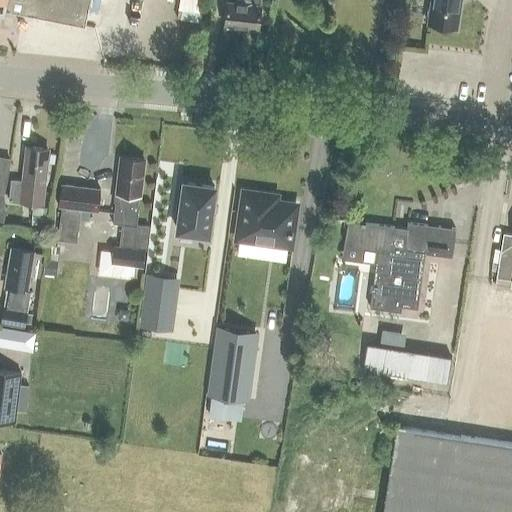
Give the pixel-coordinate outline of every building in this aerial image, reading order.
[(0,0),(0,7),(3,8),(3,9),(85,25),(89,0),(0,0)] [(180,0),(180,8),(197,9),(197,0),(180,0)] [(240,0),(241,3),(227,2),(224,25),(258,29),(261,5),(260,5),(260,0),(240,0)] [(431,0),(430,8),(428,10),(427,15),(429,18),(428,23),(435,24),(438,28),(446,29),(449,27),(456,28),(460,0),(431,0)] [(45,163),(47,149),(28,146),(26,161),(24,161),(22,181),(11,180),(9,201),(42,205),(45,185),(47,164),(45,163)] [(144,159),(121,156),(117,194),(119,194),(118,202),(115,202),(113,224),(122,225),(119,246),(114,246),(112,263),(143,267),(146,250),(149,227),(137,225),(139,208),(138,208),(139,197),(144,159)] [(0,195),(4,196),(10,161),(0,158),(0,195)] [(61,184),(58,206),(62,207),(57,240),(76,243),(81,209),(98,211),(101,189),(61,184)] [(214,190),(183,185),(177,233),(208,238),(214,190)] [(290,245),(295,205),(274,203),(275,197),(244,192),(238,238),(290,245)] [(352,221),(349,243),(378,247),(370,308),(401,312),(402,307),(418,309),(425,254),(452,257),(456,229),(408,222),(407,228),(352,221)] [(511,234),(504,234),(501,249),(494,248),(491,270),(497,271),(496,277),(511,279),(511,275),(511,234)] [(27,292),(30,276),(34,251),(10,247),(3,288),(27,292)] [(58,261),(44,259),(43,274),(56,275),(58,261)] [(148,288),(143,325),(169,329),(175,291),(148,288)] [(0,313),(0,324),(23,329),(25,315),(0,310),(0,313)] [(246,399),(255,333),(219,328),(210,394),(246,399)] [(368,340),(363,369),(448,382),(452,353),(368,340)] [(0,368),(0,421),(15,423),(16,411),(25,412),(29,386),(20,384),(21,371),(0,368)] [(511,511),(511,443),(396,426),(383,511),(511,511)]
